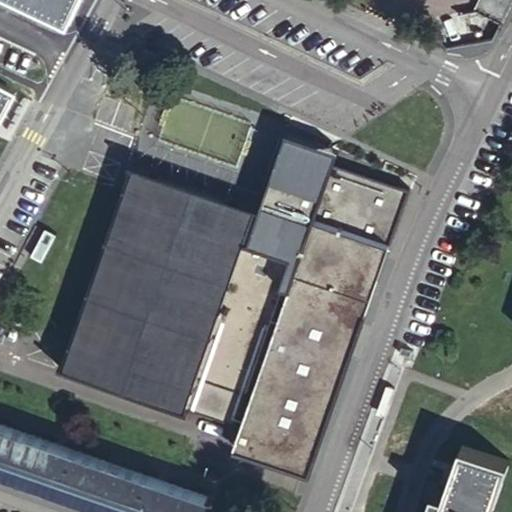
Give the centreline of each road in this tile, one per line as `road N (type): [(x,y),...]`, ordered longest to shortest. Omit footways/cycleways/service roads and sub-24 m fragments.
road 1 (residential): [(319,511),(414,257),(493,90)]
road 2 (unknown): [(329,483),(0,348)]
road 3 (unclassified): [(493,90),(290,0)]
road 4 (unclassified): [(71,66),(0,196)]
